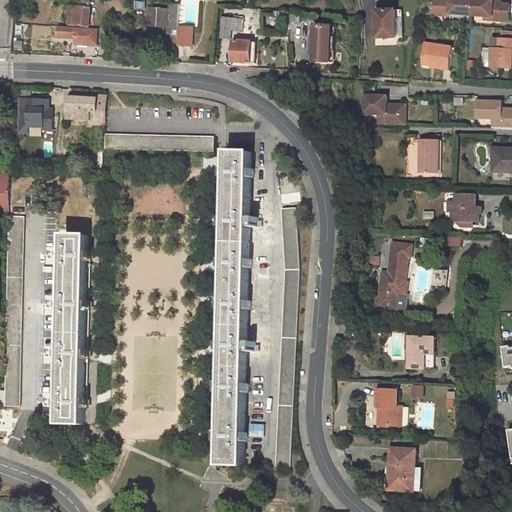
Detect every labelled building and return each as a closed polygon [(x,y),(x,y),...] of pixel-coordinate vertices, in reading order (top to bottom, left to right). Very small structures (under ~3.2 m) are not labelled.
[(438,1),(437,16),(472,19),(474,1),(467,0),(453,0),(454,1),(445,0),(445,2),(438,1)] [(506,3),(474,1),(472,19),(475,19),(475,17),(504,20),(503,23),(511,23),(511,6),(505,6),(506,3)] [(89,28),(91,2),(79,2),(79,8),(71,8),(69,26),(89,28)] [(177,35),(179,6),(170,5),(170,12),(151,11),(150,27),(169,28),(168,34),(177,35)] [(260,12),(260,24),(273,24),(274,13),(260,12)] [(398,12),(378,13),(378,40),(398,40),(398,12)] [(237,29),(238,22),(231,22),(231,25),(221,25),(220,38),(230,39),(231,29),(237,29)] [(310,39),(309,54),(308,63),(326,64),(328,27),(311,26),(310,39)] [(60,38),(78,39),(78,46),(102,47),(103,30),(78,28),(78,29),(61,28),(60,38)] [(191,47),(193,30),(182,29),(181,47),(191,47)] [(511,51),(511,39),(499,38),(498,50),(490,49),(489,68),(510,69),(510,60),(511,51)] [(498,50),(499,38),(491,38),(490,49),(498,50)] [(234,43),(233,63),(252,65),(256,65),(256,55),(252,54),(253,44),(234,43)] [(450,72),(454,49),(425,44),(422,65),(430,66),(435,67),(435,69),(450,72)] [(379,126),(402,127),(403,108),(392,107),(391,109),(388,109),(388,99),(365,97),(363,115),(379,116),(379,126)] [(21,135),(43,135),(43,130),(54,130),(54,98),(22,98),(21,135)] [(107,127),(108,98),(93,98),(93,101),(71,100),(70,112),(72,112),(72,123),(91,124),(91,126),(107,127)] [(493,132),(511,132),(511,113),(507,113),(507,115),(505,116),(503,116),(503,105),(479,104),(477,121),(493,122),(493,132)] [(403,108),(402,127),(409,128),(410,108),(403,108)] [(215,152),(216,138),(108,136),(108,151),(215,152)] [(442,177),(443,143),(424,142),(423,177),(442,177)] [(511,176),(511,152),(497,152),(496,176),(511,176)] [(246,466),(253,153),(230,153),(222,466),(246,466)] [(0,212),(8,213),(10,169),(0,168),(0,212)] [(483,219),(482,210),(476,210),(477,199),(458,198),(458,205),(449,205),(449,215),(453,215),(453,220),(461,234),(474,234),(474,230),(480,230),(480,219),(483,219)] [(302,271),(298,209),(283,210),(288,270),(278,467),(293,468),(302,271)] [(21,383),(27,219),(12,218),(8,329),(6,382),(21,383)] [(90,261),(91,235),(67,234),(62,424),(85,424),(86,415),(87,362),(89,312),(90,261)] [(385,277),(385,284),(382,284),(382,295),(378,295),(377,311),(396,312),(397,297),(406,297),(407,285),(404,285),(406,260),(408,261),(409,248),(388,246),(385,277)] [(363,261),(362,271),(373,271),(374,262),(363,261)] [(448,287),(449,270),(434,270),(434,286),(448,287)] [(436,357),(437,340),(411,340),(410,370),(426,372),(427,357),(436,357)] [(511,346),(503,347),(504,370),(511,369),(511,346)] [(436,372),(436,357),(427,357),(426,372),(436,372)] [(20,408),(21,383),(6,382),(6,392),(6,408),(20,408)] [(414,385),(414,398),(428,398),(427,385),(414,385)] [(449,408),(459,408),(460,392),(450,392),(449,408)] [(398,431),(398,413),(397,413),(398,395),(377,394),(376,411),(377,411),(377,429),(398,431)] [(410,495),(412,453),(386,453),(384,494),(410,495)]
